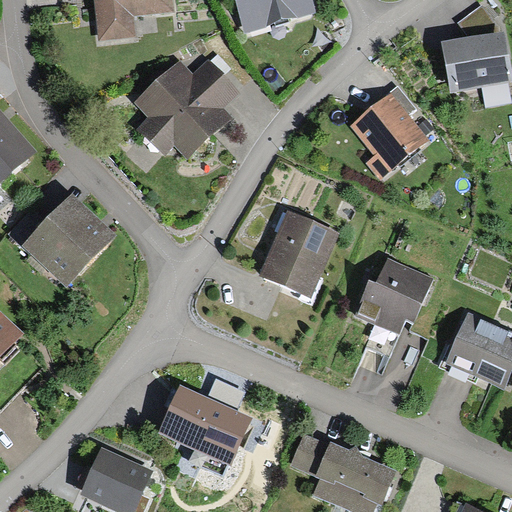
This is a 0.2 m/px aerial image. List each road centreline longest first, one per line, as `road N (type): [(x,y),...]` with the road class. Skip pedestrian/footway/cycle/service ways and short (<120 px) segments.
road 1 (residential): [(511,481),(185,336),(154,330)]
road 2 (residential): [(378,35),(273,142),(191,272)]
road 3 (residential): [(21,38),(41,116),(173,263),(191,272)]
road 4 (residential): [(154,330),(51,458),(0,505)]
